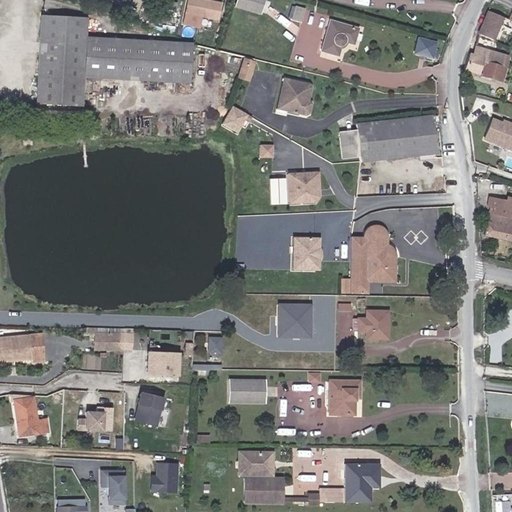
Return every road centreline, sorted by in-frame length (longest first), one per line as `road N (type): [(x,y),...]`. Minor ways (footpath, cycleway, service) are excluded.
road 1 (residential): [(479,0),(453,62),(468,268)]
road 2 (residential): [(468,268),(474,511)]
road 3 (unknown): [(0,387),(121,383)]
